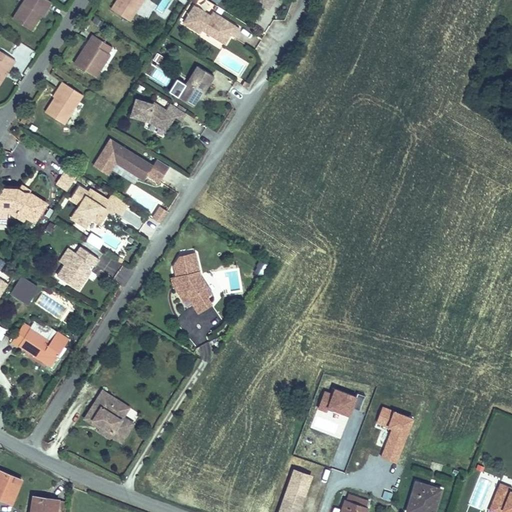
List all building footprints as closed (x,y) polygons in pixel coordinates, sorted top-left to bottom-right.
[(31,30),(41,16),(40,15),(46,8),(47,9),(52,2),(48,0),(24,0),(13,19),(31,30)] [(130,21),(143,0),(117,0),(111,9),(130,21)] [(275,0),(259,0),(263,3),(262,5),(269,9),(275,0)] [(240,29),(213,12),(210,16),(194,5),(184,23),(200,33),(203,29),(204,28),(207,30),(206,32),(225,44),(231,34),(235,37),(240,29)] [(99,26),(103,22),(98,18),(94,23),(99,26)] [(96,77),(110,54),(108,53),(102,49),(106,43),(93,34),(88,41),(92,43),(86,52),(83,50),(74,64),(96,77)] [(86,52),(92,43),(88,41),(83,50),(86,52)] [(108,53),(112,47),(106,43),(102,49),(108,53)] [(2,74),(8,65),(11,67),(15,60),(2,52),(0,55),(0,84),(5,76),(2,74)] [(5,76),(11,67),(8,65),(2,74),(5,76)] [(204,91),(214,76),(198,66),(178,97),(193,106),(202,91),(204,91)] [(64,124),(83,95),(63,82),(58,89),(60,90),(55,98),(46,113),(64,124)] [(181,121),(186,113),(170,103),(165,110),(153,102),(153,104),(136,99),(131,116),(145,119),(145,118),(148,118),(148,120),(159,128),(163,120),(170,124),(175,116),(181,121)] [(25,124),(29,117),(24,115),(20,121),(25,124)] [(170,124),(163,120),(159,128),(165,132),(170,124)] [(153,165),(111,139),(94,166),(108,175),(116,161),(145,179),(148,175),(160,182),(170,166),(157,158),(153,165)] [(45,151),(41,157),(55,165),(58,159),(45,151)] [(73,181),(78,173),(68,166),(63,175),(73,181)] [(67,190),(73,181),(63,175),(57,183),(67,190)] [(30,193),(31,190),(21,184),(19,189),(24,192),(30,193)] [(112,213),(120,199),(112,194),(108,200),(90,189),(89,192),(79,186),(71,199),(72,199),(80,205),(72,218),(86,227),(91,218),(100,224),(105,216),(102,214),(105,208),(108,210),(112,213)] [(46,203),(30,193),(24,192),(19,189),(0,188),(0,210),(8,211),(23,220),(26,216),(35,222),(46,203)] [(160,224),(168,212),(160,207),(152,219),(160,224)] [(51,233),(56,226),(50,222),(45,230),(51,233)] [(88,269),(92,264),(94,266),(99,258),(81,246),(76,253),(74,251),(65,265),(57,276),(78,290),(87,276),(85,274),(88,269)] [(65,265),(74,251),(69,247),(60,261),(65,265)] [(207,286),(200,275),(195,253),(180,257),(174,266),(177,277),(175,277),(176,283),(180,289),(177,290),(184,301),(189,297),(198,312),(212,304),(207,298),(205,299),(199,290),(207,286)] [(264,277),(271,266),(262,261),(255,271),(264,277)] [(20,277),(9,296),(28,307),(39,287),(20,277)] [(0,293),(1,294),(8,284),(1,279),(0,279),(0,293)] [(49,294),(52,289),(47,285),(44,290),(49,294)] [(211,295),(211,293),(212,293),(207,286),(199,290),(205,299),(207,298),(211,295)] [(57,331),(46,325),(45,327),(34,321),(30,328),(51,341),(57,331)] [(69,339),(57,331),(51,341),(30,328),(23,323),(12,342),(51,367),(69,339)] [(333,393),(324,391),(317,412),(325,414),(325,417),(348,424),(357,395),(335,388),(333,393)] [(122,442),(129,430),(119,423),(122,419),(108,411),(116,399),(103,390),(85,418),(96,425),(98,423),(102,425),(100,428),(98,430),(110,438),(112,435),(122,442)] [(129,430),(133,423),(123,417),(122,419),(119,423),(129,430)] [(0,494),(13,500),(21,480),(0,470),(0,494)] [(298,511),(311,478),(294,471),(289,484),(285,497),(279,511),(298,511)] [(434,511),(441,489),(416,482),(408,510),(415,511),(434,511)] [(511,511),(511,493),(511,491),(511,488),(499,484),(488,511),(511,511)] [(0,500),(11,505),(13,500),(0,494),(0,500)] [(366,511),(368,508),(367,508),(369,503),(362,500),(362,499),(350,494),(349,496),(348,496),(346,500),(341,511),(366,511)] [(64,511),(66,501),(58,500),(34,496),(31,511),(64,511)]
